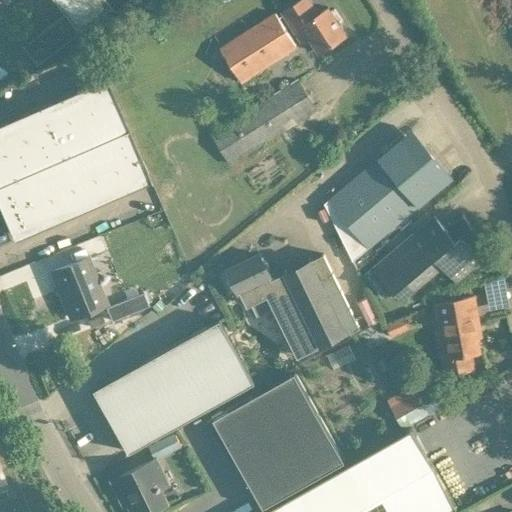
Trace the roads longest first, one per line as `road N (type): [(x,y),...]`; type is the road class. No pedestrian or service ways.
road 1 (unclassified): [(511,249),(480,160),(378,0)]
road 2 (tertiary): [(83,511),(3,355)]
